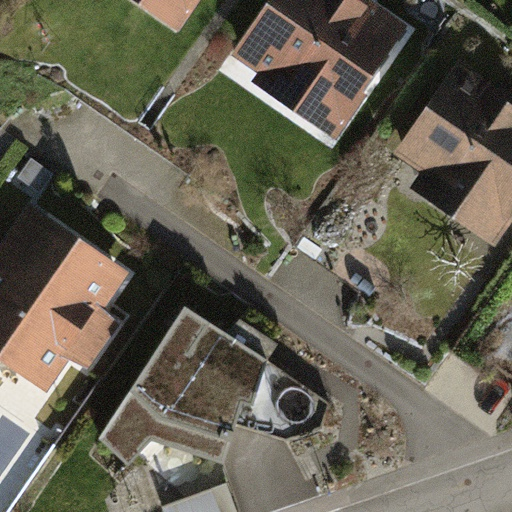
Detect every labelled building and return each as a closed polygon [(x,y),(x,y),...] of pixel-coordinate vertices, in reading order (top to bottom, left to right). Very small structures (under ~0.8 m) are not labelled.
[(167,0),(193,18),(205,0),(167,0)] [(369,0),(274,0),(237,55),(342,127),(411,28),(369,0)] [(511,94),(467,64),(399,163),(504,235),(511,223),(511,94)] [(32,214),(0,263),(0,352),(49,385),(122,272),(32,214)] [(329,403),(189,311),(107,440),(131,460),(152,437),(224,460),(236,426),(290,439),(322,429),(329,403)]
